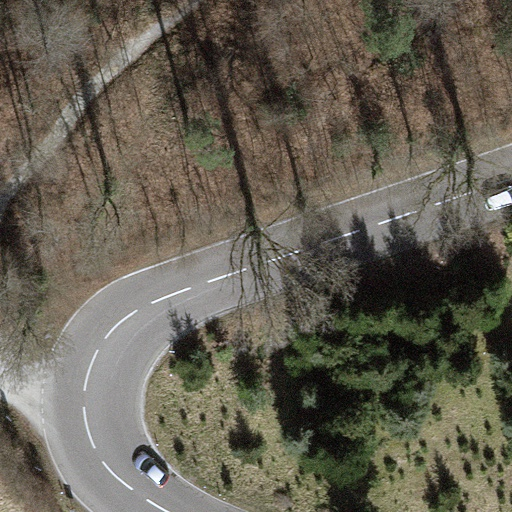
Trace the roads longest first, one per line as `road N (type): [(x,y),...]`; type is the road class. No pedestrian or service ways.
road 1 (tertiary): [(164,511),(117,477),(88,427),(95,358),(123,322),(175,294),(511,179)]
road 2 (track): [(199,0),(98,92),(0,212)]
